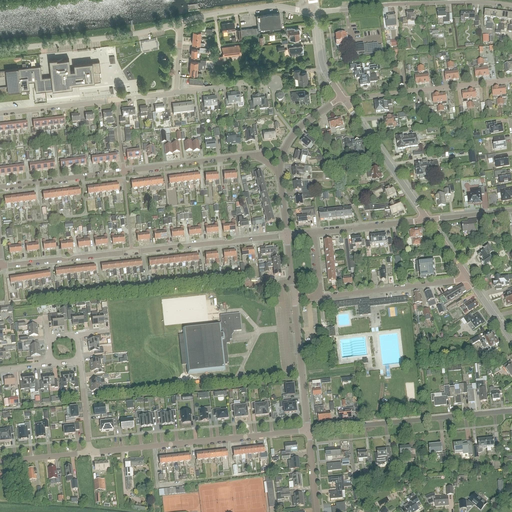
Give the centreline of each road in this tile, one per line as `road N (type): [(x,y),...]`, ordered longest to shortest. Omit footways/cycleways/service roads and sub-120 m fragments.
road 1 (residential): [(0,267),(285,236)]
road 2 (residential): [(0,187),(257,155)]
road 3 (residential): [(89,452),(308,430)]
road 4 (residential): [(308,430),(511,411)]
road 5 (residential): [(511,5),(314,12)]
road 6 (residential): [(0,50),(180,22)]
road 7 (residential): [(0,114),(175,94)]
road 8 (residential): [(343,99),(511,81)]
road 9 (residential): [(321,296),(468,279)]
road 10 (tertiary): [(427,220),(343,99)]
road 11 (residential): [(180,22),(267,7),(314,12)]
road 12 (residential): [(308,430),(292,299)]
